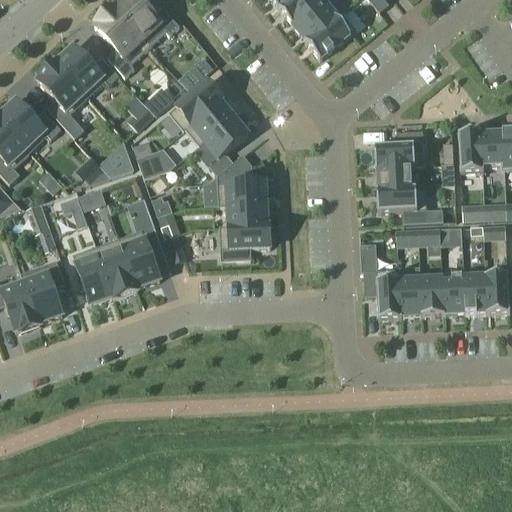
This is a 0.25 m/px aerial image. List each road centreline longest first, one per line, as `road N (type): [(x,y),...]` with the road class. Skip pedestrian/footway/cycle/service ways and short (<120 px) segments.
road 1 (residential): [(0,381),(188,317),(340,309)]
road 2 (residential): [(340,309),(343,361),(363,379),(511,371)]
road 3 (residential): [(329,124),(480,0)]
road 4 (residential): [(329,124),(340,309)]
road 5 (residential): [(224,0),(329,124)]
